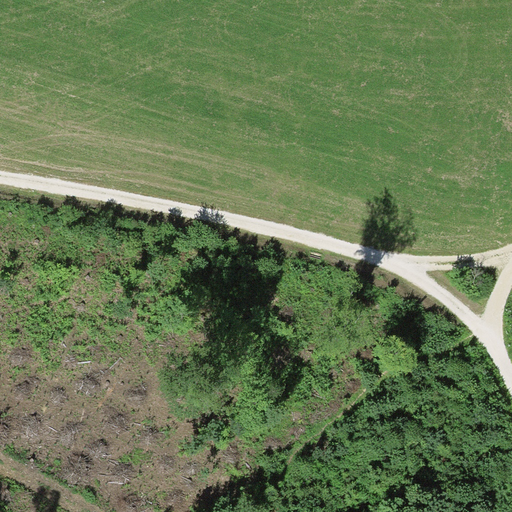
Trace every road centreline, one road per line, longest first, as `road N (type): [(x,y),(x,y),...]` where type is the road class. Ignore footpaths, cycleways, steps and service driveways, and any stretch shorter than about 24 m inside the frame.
road 1 (track): [(363,253),(0,180)]
road 2 (track): [(511,256),(452,263),(363,253)]
road 3 (track): [(485,329),(432,287),(363,253)]
